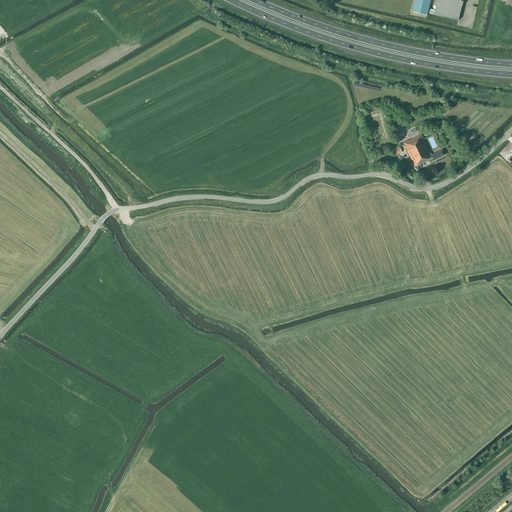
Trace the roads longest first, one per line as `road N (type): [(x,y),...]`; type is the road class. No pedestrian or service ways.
road 1 (unclassified): [(0,336),(110,212),(188,197),(271,202),(321,174),(379,174),(434,187),(511,129)]
road 2 (trunk): [(230,0),(384,54),(511,75)]
road 3 (trunk): [(511,64),(385,45),(255,0)]
road 4 (track): [(121,209),(128,236),(158,274),(197,308),(268,339)]
road 5 (track): [(0,87),(86,167),(117,210)]
